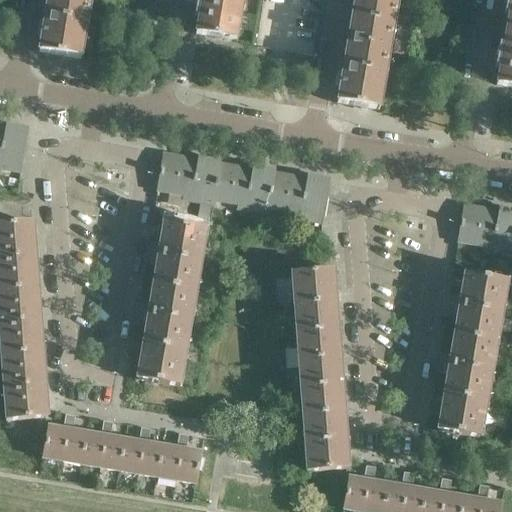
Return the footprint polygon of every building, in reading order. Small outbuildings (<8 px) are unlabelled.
[(86,24),(90,0),(47,0),(44,17),(86,24)] [(236,42),(242,0),(196,0),(194,18),(198,19),(195,35),(236,42)] [(393,25),(397,0),(354,0),(351,18),(393,25)] [(80,61),(86,24),(44,17),(38,53),(80,61)] [(385,75),(393,25),(351,18),(343,68),(385,75)] [(511,88),(511,32),(505,31),(503,46),(498,46),(494,69),(499,69),(496,86),(511,88)] [(378,111),(385,75),(343,68),(336,104),(378,111)] [(0,170),(20,173),(27,130),(6,126),(6,129),(0,162),(0,170)] [(194,183),(198,161),(163,156),(157,192),(183,196),(182,201),(193,203),(197,183),(194,183)] [(212,206),(219,165),(219,163),(198,159),(198,161),(194,183),(197,183),(193,203),(212,206)] [(249,192),(252,171),(219,165),(212,206),(214,206),(215,202),(238,206),(237,210),(248,212),(251,193),(249,192)] [(267,215),(274,174),(274,172),(253,168),(252,171),(249,192),(251,193),(248,212),(267,215)] [(300,221),(307,180),(274,174),(267,215),(269,216),(269,211),(293,215),(292,220),(300,221)] [(321,225),(329,181),(308,178),(307,180),(300,221),(321,225)] [(495,234),(499,213),(464,207),(458,243),(484,248),(483,252),(494,254),(497,235),(495,234)] [(511,257),(511,212),(499,210),(499,213),(495,234),(497,235),(494,254),(511,257)] [(0,292),(37,289),(35,257),(32,224),(0,226),(0,292)] [(195,293),(205,231),(163,224),(153,286),(195,293)] [(335,304),(334,282),(333,272),(291,275),(293,307),(335,304)] [(495,344),(506,282),(464,275),(454,337),(495,344)] [(185,352),(195,293),(153,286),(143,345),(185,352)] [(42,354),(37,289),(0,292),(0,350),(0,357),(42,354)] [(339,359),(337,326),(335,304),(293,307),(297,362),(339,359)] [(485,403),(495,344),(454,337),(444,396),(485,403)] [(178,388),(185,352),(143,345),(137,381),(178,388)] [(47,419),(42,354),(0,357),(5,422),(47,419)] [(343,414),(341,381),(339,359),(297,362),(301,417),(343,414)] [(479,439),(485,403),(444,396),(437,432),(479,439)] [(348,470),(345,436),(343,414),(301,417),(306,473),(347,470),(348,470)] [(81,466),(86,433),(72,431),(74,418),(65,416),(63,429),(48,427),(42,460),(81,466)] [(118,473),(124,440),(110,437),(112,424),(103,423),(101,436),(86,433),(81,466),(118,473)] [(156,479),(162,446),(147,444),(150,431),(141,429),(138,442),(124,440),(118,473),(156,479)] [(195,486),(201,453),(185,450),(187,437),(178,436),(176,449),(162,446),(156,479),(195,486)] [(349,511),(382,511),(387,485),(372,482),(375,469),(366,468),(363,481),(348,478),(343,511),(349,511)] [(420,511),(425,491),(410,488),(412,475),(403,474),(401,487),(387,485),(382,511),(420,511)] [(459,511),(462,497),(448,495),(450,482),(441,480),(439,493),(425,491),(420,511),(459,511)] [(499,511),(501,504),(486,501),(488,488),(479,487),(477,500),(462,497),(459,511),(499,511)]
